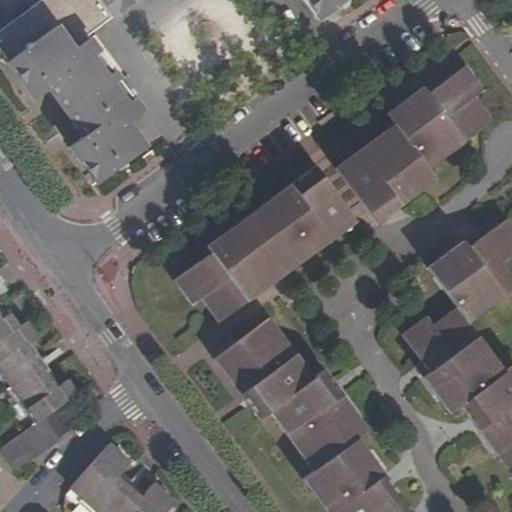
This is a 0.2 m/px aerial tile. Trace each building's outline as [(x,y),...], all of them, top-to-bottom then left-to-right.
[(89,36),(61,0),(41,0),(0,30),(0,50),(35,99),(49,88),(84,135),(70,146),(96,184),(147,147),(129,123),(145,112),(89,36)] [(112,18),(99,0),(61,0),(89,36),(112,18)] [(99,0),(112,18),(136,0),(99,0)] [(299,0),(313,18),(336,0),(299,0)] [(428,167),(492,120),(473,96),(482,89),(464,64),(426,92),(421,84),(385,111),(393,122),(333,166),(375,223),(436,178),(428,167)] [(199,298),(217,322),(355,220),(313,165),(205,245),(209,251),(172,279),(191,304),(199,298)] [(511,226),(505,218),(468,245),(463,239),(426,266),(456,306),(431,324),(425,314),(400,333),(427,371),(421,376),(447,412),(459,403),(511,475),(511,364),(504,371),(469,321),(511,288),(511,226)] [(0,371),(37,422),(57,408),(77,393),(67,378),(55,387),(23,343),(32,337),(22,323),(17,326),(9,314),(0,320),(0,371)] [(309,372),(269,317),(213,358),(256,417),(267,409),(312,469),(300,478),(325,511),(412,511),(357,437),(368,429),(319,364),(309,372)] [(57,408),(37,422),(0,448),(0,452),(14,472),(60,439),(58,436),(69,426),(57,408)] [(131,462),(110,443),(70,487),(98,511),(166,511),(175,502),(153,483),(142,496),(119,476),(131,462)]
